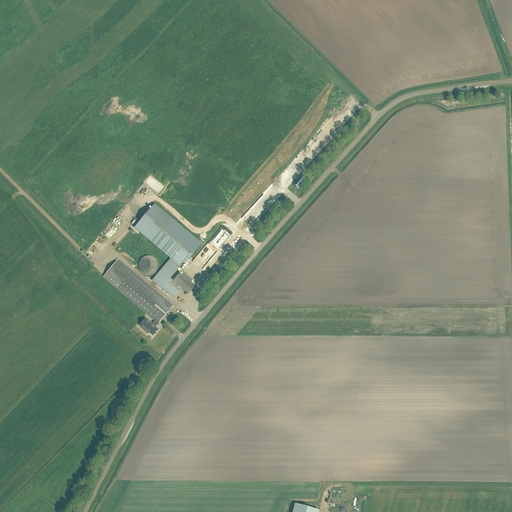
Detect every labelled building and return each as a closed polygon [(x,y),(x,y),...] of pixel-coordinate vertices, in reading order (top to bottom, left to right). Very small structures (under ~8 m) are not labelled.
[(309,155),(293,175),(297,178),(313,158),(309,155)] [(256,215),(263,220),(278,201),(271,196),(256,215)] [(241,222),(253,205),(249,202),(248,203),(244,199),(232,215),(241,222)] [(152,281),(173,299),(176,296),(179,292),(168,282),(181,268),(182,269),(202,244),(155,205),(135,229),(171,259),(152,281)] [(223,242),(235,229),(229,222),(210,242),(212,243),(210,245),(212,247),(209,250),(212,252),(211,254),(211,255),(223,242)] [(239,235),(230,247),(234,250),(243,238),(239,235)] [(100,256),(105,261),(111,254),(106,250),(100,256)] [(150,257),(147,257),(144,258),(141,260),(139,263),(139,267),(140,270),(142,273),(145,275),(149,276),(152,275),(155,273),(157,270),(158,267),(158,263),(156,260),(154,258),(150,257)] [(192,267),(197,271),(204,264),(200,259),(192,267)] [(154,327),(172,306),(118,261),(103,278),(153,321),(151,324),(149,323),(143,330),(147,333),(148,333),(151,336),(157,330),(154,327)] [(189,295),(195,287),(180,273),(173,281),(189,295)] [(142,321),(145,325),(151,319),(147,316),(142,321)] [(309,511),(311,509),(291,503),(288,511),(309,511)]
